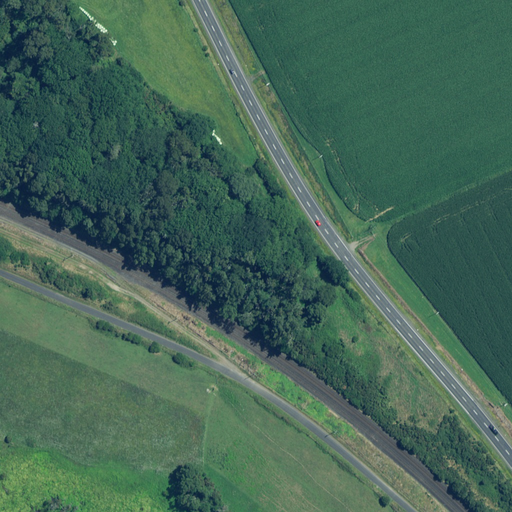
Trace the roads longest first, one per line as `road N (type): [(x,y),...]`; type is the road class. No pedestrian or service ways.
road 1 (primary): [(199,0),(307,203),(511,458)]
road 2 (unclassified): [(410,511),(258,390),(0,272)]
